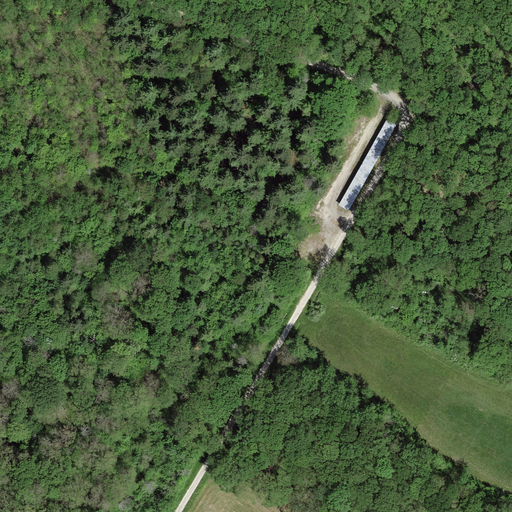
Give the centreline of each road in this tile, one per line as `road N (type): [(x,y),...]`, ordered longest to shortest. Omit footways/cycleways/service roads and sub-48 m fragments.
road 1 (track): [(178,511),(413,106)]
road 2 (track): [(126,0),(349,74),(413,106)]
road 3 (track): [(392,96),(330,201),(328,221),(343,235)]
